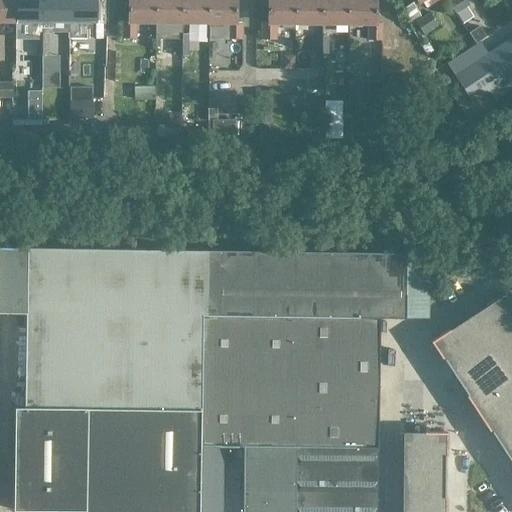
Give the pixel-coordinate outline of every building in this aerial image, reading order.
[(0,0),(0,21),(15,21),(14,0),(0,0)] [(36,34),(41,35),(41,0),(14,0),(15,21),(32,21),(31,34),(36,34)] [(41,0),(41,35),(47,35),(47,34),(49,34),(50,21),(68,22),(68,0),(41,0)] [(95,0),(68,0),(68,22),(87,22),(87,38),(101,38),(102,22),(95,22),(95,0)] [(142,26),(155,27),(155,0),(128,0),(128,22),(123,22),(123,39),(136,39),(136,22),(142,22),(142,26)] [(182,34),(182,22),(181,0),(155,0),(155,27),(155,40),(176,40),(176,46),(187,46),(187,34),(182,34)] [(181,0),(182,22),(208,22),(208,0),(181,0)] [(208,0),(208,22),(228,22),(228,39),(241,39),(241,23),(235,22),(235,0),(208,0)] [(274,23),(294,23),(294,0),(266,0),(267,23),(261,23),(261,40),(274,40),(274,23)] [(321,23),(321,0),(294,0),(294,23),(321,23)] [(348,23),(348,0),(321,0),(321,23),(348,23)] [(375,0),(348,0),(348,23),(368,24),(368,40),(381,40),(381,24),(375,24),(375,0)] [(411,0),(396,0),(401,8),(412,2),(411,0)] [(445,0),(447,3),(454,14),(468,5),(465,0),(445,0)] [(423,34),(437,25),(429,13),(422,18),(413,3),(403,10),(403,11),(400,13),(404,19),(407,17),(412,25),(416,23),(423,34)] [(485,36),(479,26),(469,33),(476,42),(485,36)] [(36,45),(47,45),(47,35),(41,35),(36,34),(36,45)] [(315,46),(326,47),(326,35),(321,35),(315,35),(315,36),(315,46)] [(511,37),(454,76),(455,77),(449,81),(455,90),(461,87),(471,103),(488,92),(494,101),(511,89),(511,37)] [(41,56),(47,56),(47,45),(36,45),(36,55),(19,55),(19,74),(41,74),(41,69),(41,56)] [(176,46),(176,57),(187,57),(187,46),(176,46)] [(315,59),(321,59),(321,58),(326,58),(326,47),(315,46),(315,59)] [(0,82),(0,97),(12,97),(12,82),(0,82)] [(270,91),(254,91),(256,118),(271,117),(270,91)] [(342,139),(341,102),(324,102),(324,139),(342,139)] [(156,138),(179,139),(180,125),(176,125),(176,114),(160,114),(160,125),(156,125),(156,138)] [(41,119),(12,120),(12,138),(41,137),(41,119)] [(235,120),(212,120),(212,138),(235,138),(235,120)] [(68,125),(41,125),(41,138),(68,138),(68,125)] [(428,254),(26,249),(0,248),(0,312),(25,313),(24,408),(14,408),(13,510),(85,511),(84,511),(198,511),(199,447),(201,316),(378,318),(427,318),(428,254)] [(467,318),(491,355),(497,364),(511,353),(511,308),(509,304),(510,303),(504,294),(467,318)] [(377,448),(378,318),(201,316),(199,447),(243,447),(377,448)] [(491,355),(467,318),(430,342),(443,361),(444,360),(455,379),(491,355)] [(511,353),(497,364),(511,387),(511,353)] [(491,355),(455,379),(466,396),(464,397),(477,416),(511,392),(511,387),(497,364),(491,355)] [(511,392),(477,416),(490,433),(491,433),(502,451),(511,443),(511,392)] [(401,477),(445,477),(445,456),(446,456),(446,433),(402,432),(401,477)] [(511,443),(502,451),(511,467),(511,469),(511,443)] [(376,511),(377,448),(243,447),(242,511),(376,511)] [(445,477),(401,477),(400,511),(445,511),(446,497),(444,497),(445,477)]
